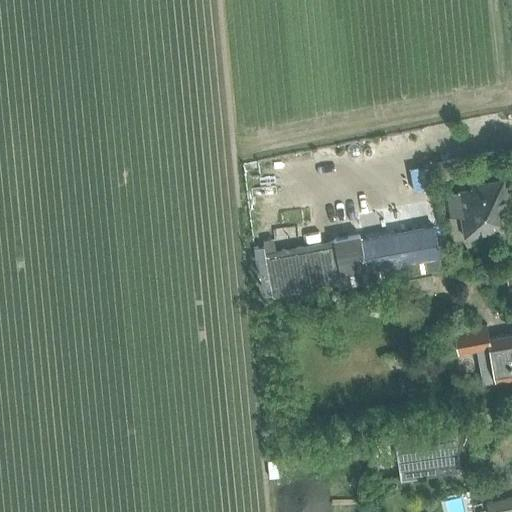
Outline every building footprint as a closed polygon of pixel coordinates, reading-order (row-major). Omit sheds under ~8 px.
[(450,217),(461,215),(465,236),(511,228),(502,179),(470,184),(471,187),(446,191),(450,217)] [(359,233),(333,238),(334,245),(339,274),(341,282),(342,285),(441,267),(439,255),(436,243),(433,226),(360,239),(359,233)] [(263,245),(253,246),(259,295),(335,283),(341,282),(339,274),(334,245),(265,257),(264,252),(263,245)] [(467,250),(457,252),(458,260),(469,259),(467,250)] [(507,287),(511,286),(511,260),(502,263),(507,287)] [(500,318),(511,315),(511,303),(510,295),(496,298),(500,318)] [(473,325),(454,329),(457,352),(476,349),(482,382),(511,377),(511,376),(511,332),(495,336),(488,337),(486,323),(473,325)] [(454,435),(395,443),(400,478),(459,470),(454,435)] [(511,511),(511,496),(485,502),(487,511),(511,511)]
